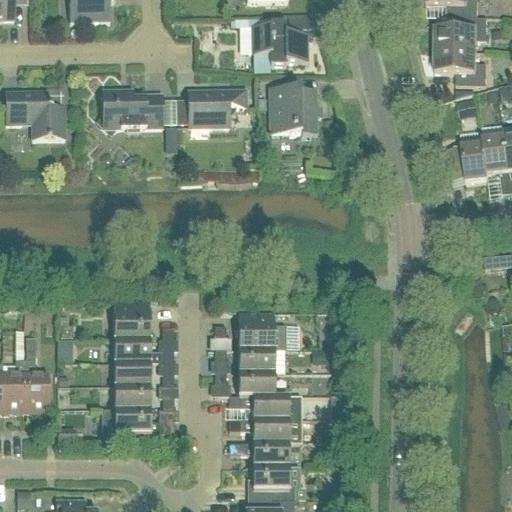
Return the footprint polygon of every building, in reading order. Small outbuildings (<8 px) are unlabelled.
[(0,0),(0,26),(13,26),(12,5),(24,5),(24,0),(0,0)] [(68,8),(68,29),(108,28),(108,8),(111,8),(114,5),(113,0),(73,0),(73,8),(68,8)] [(245,0),(245,9),(286,8),(285,0),(245,0)] [(446,23),(456,23),(476,24),(477,0),(466,0),(465,0),(425,0),(425,11),(446,11),(446,23)] [(434,35),(434,57),(474,58),(475,47),(486,47),(486,24),(476,24),(456,23),(455,35),(434,35)] [(268,28),(268,32),(251,33),(251,60),(268,60),(269,72),(285,72),(284,68),(306,68),(305,39),(284,40),(284,28),(268,28)] [(474,58),(434,57),(434,79),(455,80),(455,92),(485,92),(485,70),(474,70),(474,58)] [(268,94),(269,141),(299,141),(299,143),(314,143),(313,126),(319,126),(318,116),(313,116),(313,99),(298,99),(298,94),(268,94)] [(95,129),(109,142),(116,135),(160,134),(160,101),(131,102),(131,96),(101,97),(102,122),(95,129)] [(186,98),(187,134),(227,133),(227,114),(244,114),(244,97),(186,98)] [(31,131),(31,147),(63,146),(63,114),(50,114),(47,110),(46,98),(3,99),(4,131),(31,131)] [(511,131),(502,133),(503,143),(507,178),(508,183),(510,204),(511,203),(511,131)] [(486,181),(487,181),(496,180),(496,182),(500,184),(503,205),(510,204),(508,183),(507,178),(503,143),(481,146),(481,150),(482,150),(486,181)] [(487,186),(487,181),(486,181),(482,150),(481,150),(447,154),(451,186),(464,184),(464,189),(487,186)] [(112,323),(112,347),(149,346),(148,323),(148,311),(112,311),(112,323)] [(237,320),(237,357),(273,357),(285,357),(285,334),(273,334),(273,319),(237,320)] [(59,342),(72,342),(73,331),(60,331),(59,342)] [(213,333),(213,345),(224,344),(225,333),(213,333)] [(161,346),(172,346),(172,335),(161,335),(161,346)] [(112,347),(113,370),(149,370),(161,370),(160,359),(149,359),(149,346),(112,347)] [(213,367),(224,368),(224,357),(213,357),(213,367)] [(237,357),(237,380),(273,380),(273,357),(237,357)] [(161,370),(172,370),(172,358),(160,359),(161,370)] [(14,381),(0,381),(1,420),(23,420),(23,367),(14,367),(14,381)] [(34,367),(23,367),(23,420),(47,420),(47,381),(34,381),(34,367)] [(113,370),(113,393),(149,393),(149,382),(149,370),(113,370)] [(213,391),(225,391),(224,380),(213,380),(213,391)] [(237,380),(237,403),(273,403),(273,380),(237,380)] [(161,393),(172,393),(172,382),(161,382),(161,393)] [(113,393),(113,417),(149,416),(149,393),(113,393)] [(251,414),(251,427),(299,427),(299,403),(273,403),(237,403),(227,403),(227,415),(251,414)] [(161,406),(161,416),(172,417),(172,405),(161,406)] [(113,417),(101,417),(101,441),(113,441),(173,440),(172,429),(149,429),(149,416),(113,417)] [(251,438),(251,450),(287,450),(299,450),(299,427),(251,427),(227,427),(227,438),(251,438)] [(228,461),(239,461),(239,450),(228,450),(228,461)] [(251,450),(251,473),(287,473),(287,450),(251,450)] [(287,473),(251,473),(251,497),(247,497),(247,508),(255,508),(255,507),(263,507),(292,507),(292,495),(297,495),(297,473),(287,473)]
